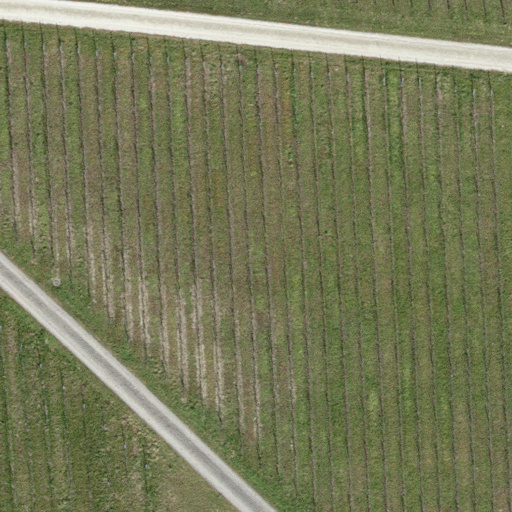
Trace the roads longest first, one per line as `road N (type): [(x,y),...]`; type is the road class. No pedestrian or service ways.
road 1 (track): [(0,7),(511,56)]
road 2 (track): [(263,511),(0,265)]
